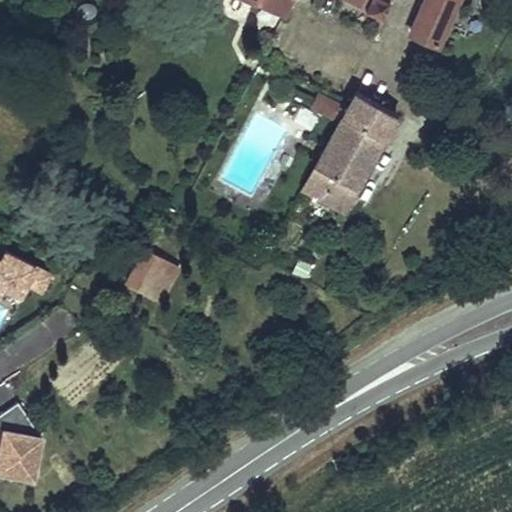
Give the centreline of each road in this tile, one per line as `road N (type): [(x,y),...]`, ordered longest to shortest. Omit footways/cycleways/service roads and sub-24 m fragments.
road 1 (secondary): [(511,300),(393,362),(283,441)]
road 2 (secondary): [(283,441),(511,335)]
road 3 (secondary): [(180,511),(283,441)]
